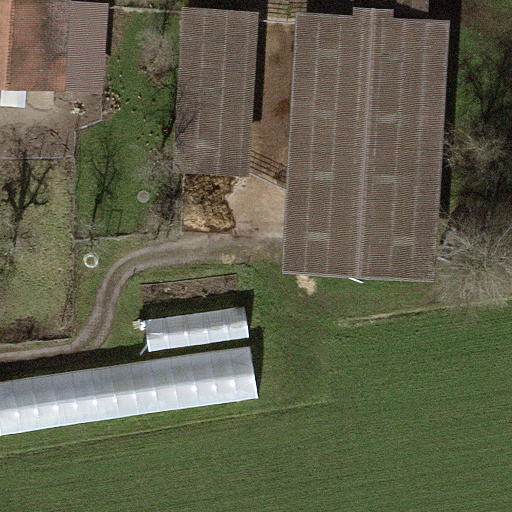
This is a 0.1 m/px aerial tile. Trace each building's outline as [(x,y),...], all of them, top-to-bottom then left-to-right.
[(0,0),(0,122),(81,125),(84,0),(0,0)] [(350,0),(350,23),(297,21),(284,275),(438,283),(451,28),(429,27),(430,0),(350,0)] [(259,14),(186,10),(177,175),(250,179),(259,14)] [(247,313),(144,329),(149,356),(251,340),(247,313)] [(253,354),(53,381),(60,434),(260,407),(253,354)]
